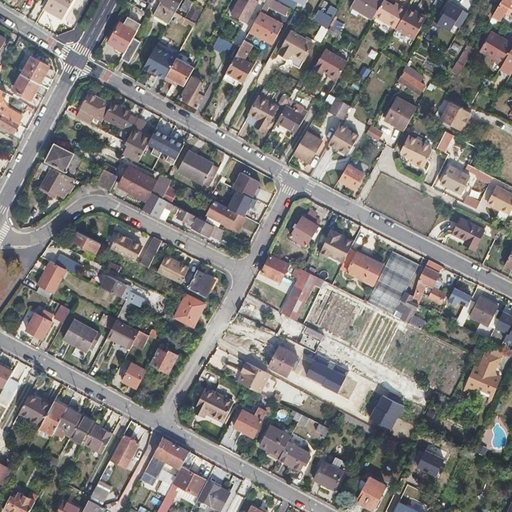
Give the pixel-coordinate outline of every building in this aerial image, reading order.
[(49,0),(45,8),(63,18),(73,0),(49,0)] [(169,24),(182,0),(161,0),(153,16),(169,24)] [(191,0),(185,0),(181,8),(187,12),(193,1),(191,0)] [(255,0),(238,0),(230,15),(246,23),(258,1),(255,0)] [(290,7),(276,0),(266,0),(264,4),(265,4),(250,31),(272,44),(283,25),(264,14),(269,7),(285,16),(290,7)] [(276,0),(290,7),(293,9),(298,0),(276,0)] [(354,0),(352,6),(373,18),(375,16),(384,0),(383,0),(354,0)] [(375,16),(396,28),(406,10),(400,6),(395,3),(393,5),(384,0),(383,0),(384,0),(375,16)] [(511,0),(501,0),(491,17),(500,22),(506,12),(510,14),(511,11),(511,3),(511,0)] [(338,9),(323,1),(313,20),(327,28),(338,9)] [(460,15),(462,10),(449,3),(437,26),(450,33),(453,27),(460,15)] [(406,10),(396,28),(413,38),(425,17),(413,10),(412,12),(407,9),(406,10)] [(465,17),(460,15),(453,27),(458,29),(465,17)] [(125,51),(133,37),(141,24),(128,17),(124,23),(121,22),(110,42),(125,51)] [(197,23),(187,18),(182,28),(191,33),(197,23)] [(340,31),(344,25),(336,21),(332,27),(340,31)] [(319,26),(313,40),(320,43),(326,29),(319,26)] [(292,30),(280,52),(288,57),(292,52),(304,58),(313,43),(292,30)] [(479,50),(503,63),(511,47),(511,43),(504,39),(502,41),(489,33),(479,50)] [(125,51),(122,57),(129,62),(141,41),(133,37),(125,51)] [(215,37),(212,50),(224,53),(227,40),(215,37)] [(245,39),(226,72),(244,82),(250,71),(242,66),(254,45),(245,39)] [(511,47),(503,63),(502,65),(511,69),(511,47)] [(156,48),(148,63),(163,72),(168,62),(163,59),(166,53),(156,48)] [(337,80),(349,61),(326,49),(316,66),(324,71),(324,70),(329,73),(328,75),(337,80)] [(177,57),(167,75),(185,85),(195,67),(177,57)] [(33,58),(24,75),(40,84),(49,67),(33,58)] [(458,74),(463,63),(456,60),(451,71),(458,74)] [(409,65),(399,80),(420,93),(425,85),(420,82),(424,75),(409,65)] [(370,71),(363,67),(358,75),(365,80),(370,71)] [(40,84),(24,75),(15,90),(31,100),(40,84)] [(187,87),(181,98),(197,107),(203,96),(187,87)] [(89,91),(75,116),(92,124),(98,114),(104,117),(112,103),(89,91)] [(329,106),(334,97),(327,94),(323,102),(329,106)] [(260,96),(246,121),(263,131),(277,106),(260,96)] [(386,118),(405,129),(414,112),(417,107),(398,97),(386,118)] [(343,119),(351,106),(338,98),(330,111),(343,119)] [(451,101),(441,119),(461,129),(470,112),(451,101)] [(112,102),(112,103),(104,117),(123,127),(131,112),(112,102)] [(286,104),(276,122),(296,133),(306,116),(301,113),(304,107),(296,103),(293,108),(286,104)] [(7,117),(19,124),(23,117),(10,109),(7,117)] [(0,112),(0,117),(2,119),(0,122),(0,125),(14,134),(19,124),(7,117),(0,112)] [(131,132),(139,119),(140,117),(131,112),(123,127),(131,132)] [(128,152),(141,159),(152,138),(142,133),(147,123),(139,119),(131,132),(130,134),(135,136),(132,142),(130,140),(127,145),(130,146),(128,152)] [(359,135),(340,124),(329,143),(348,155),(359,135)] [(378,141),(382,132),(369,126),(365,135),(378,141)] [(437,147),(444,151),(453,134),(445,130),(437,147)] [(162,132),(152,150),(169,159),(175,148),(171,145),(174,139),(162,132)] [(294,153),(309,162),(322,141),(307,132),(305,134),(294,153)] [(431,145),(409,134),(401,150),(401,152),(410,157),(417,160),(416,162),(424,167),(432,151),(431,145)] [(55,145),(46,161),(65,170),(74,154),(55,145)] [(178,170),(209,186),(219,167),(188,151),(178,170)] [(348,164),(339,180),(355,189),(364,173),(348,164)] [(450,165),(441,182),(462,192),(470,176),(450,165)] [(53,167),(40,189),(55,198),(57,196),(44,188),(55,168),(53,167)] [(493,176),(475,167),(472,174),(490,183),(493,176)] [(70,183),(73,178),(55,168),(44,188),(57,196),(58,194),(64,198),(69,191),(71,192),(75,186),(70,183)] [(96,184),(110,190),(118,175),(103,168),(96,184)] [(237,189),(255,199),(257,195),(254,194),(256,190),(260,182),(241,172),(233,188),(237,189)] [(126,175),(118,190),(144,203),(152,188),(126,175)] [(162,198),(169,186),(158,180),(151,192),(162,198)] [(511,193),(498,186),(489,203),(511,214),(511,211),(511,193)] [(237,189),(228,207),(239,213),(245,216),(250,205),(254,207),(257,200),(255,199),(237,189)] [(151,192),(144,205),(158,212),(162,206),(179,215),(178,216),(190,222),(188,226),(210,236),(210,235),(219,240),(224,230),(215,226),(162,198),(151,192)] [(467,195),(464,202),(478,209),(481,202),(467,195)] [(239,213),(228,207),(215,201),(208,214),(222,222),(238,230),(245,217),(239,214),(239,213)] [(303,216),(291,235),(307,245),(318,225),(303,216)] [(460,217),(452,233),(466,240),(466,242),(476,247),(485,229),(460,217)] [(500,230),(496,228),(492,237),(496,239),(500,230)] [(100,243),(76,230),(72,240),(83,246),(82,248),(94,254),(100,243)] [(350,249),(353,244),(345,240),(346,237),(332,230),(320,254),(328,258),(329,256),(343,263),(350,249)] [(116,250),(135,260),(142,246),(119,234),(112,248),(116,250)] [(155,237),(154,238),(142,264),(148,267),(162,241),(162,240),(155,237)] [(112,248),(104,245),(101,252),(112,258),(116,250),(112,248)] [(383,265),(350,249),(343,263),(341,267),(374,283),(383,265)] [(411,280),(419,265),(392,252),(385,266),(411,280)] [(61,254),(56,263),(66,268),(67,269),(68,269),(72,260),(61,254)] [(270,255),(262,272),(280,281),(288,264),(270,255)] [(165,256),(157,272),(180,283),(181,284),(189,268),(165,256)] [(40,286),(38,291),(49,298),(52,292),(53,293),(66,268),(56,263),(51,260),(38,285),(40,286)] [(442,266),(429,260),(419,280),(412,300),(418,304),(426,285),(432,288),(439,273),(442,266)] [(111,261),(108,267),(117,272),(121,266),(111,261)] [(404,294),(411,280),(385,266),(377,281),(404,294)] [(295,275),(314,285),(320,288),(324,280),(299,267),(295,275)] [(215,279),(198,270),(189,287),(206,296),(215,279)] [(439,273),(432,288),(434,289),(438,291),(438,290),(442,282),(444,282),(447,277),(439,273)] [(108,275),(102,286),(126,299),(138,305),(141,307),(145,298),(130,290),(131,287),(108,275)] [(314,285),(312,290),(298,317),(311,324),(312,322),(318,325),(317,328),(337,338),(380,359),(401,319),(394,315),(367,301),(332,284),(324,280),(320,288),(314,285)] [(397,309),(404,294),(377,281),(370,295),(397,309)] [(282,312),(288,316),(297,320),(298,317),(312,290),(297,283),(282,312)] [(438,291),(434,289),(429,298),(441,304),(446,294),(438,290),(438,291)] [(187,294),(175,317),(194,326),(205,303),(187,294)] [(393,315),(397,309),(370,295),(367,301),(393,315)] [(480,296),(471,315),(489,324),(489,323),(496,327),(500,319),(497,318),(500,310),(497,309),(498,306),(480,296)] [(172,300),(165,297),(156,315),(163,318),(167,310),(172,300)] [(126,299),(117,318),(128,324),(138,305),(126,299)] [(404,313),(401,319),(421,329),(425,321),(414,315),(417,308),(402,299),(396,309),(404,313)] [(55,317),(64,322),(71,309),(62,304),(55,317)] [(456,322),(462,325),(471,307),(469,306),(465,304),(456,322)] [(442,315),(423,306),(420,311),(439,321),(442,315)] [(37,313),(28,330),(43,338),(52,321),(50,320),(53,314),(45,310),(42,315),(37,313)] [(167,310),(163,318),(172,323),(175,317),(173,316),(174,314),(167,310)] [(105,313),(100,323),(110,328),(115,319),(105,313)] [(284,316),(275,334),(293,344),(302,326),(284,316)] [(75,318),(64,338),(88,351),(92,344),(96,345),(102,333),(75,318)] [(117,318),(109,334),(131,346),(136,336),(140,330),(128,324),(117,318)] [(412,328),(402,323),(382,363),(392,368),(412,328)] [(313,354),(322,336),(304,327),(295,345),(313,354)] [(152,328),(148,335),(155,338),(159,332),(152,328)] [(499,340),(511,346),(511,331),(511,332),(505,328),(499,340)] [(140,330),(136,336),(145,341),(147,343),(158,349),(159,347),(162,342),(155,338),(148,335),(140,330)] [(425,334),(415,330),(396,369),(406,374),(425,334)] [(438,341),(428,336),(409,376),(419,381),(438,341)] [(99,370),(111,342),(105,340),(93,368),(99,370)] [(452,348),(442,343),(422,382),(432,387),(452,348)] [(159,347),(158,349),(150,363),(168,372),(178,355),(169,351),(168,352),(159,347)] [(280,347),(270,366),(287,375),(297,356),(280,347)] [(495,347),(492,354),(501,358),(504,351),(495,347)] [(465,354),(455,349),(436,389),(446,393),(465,354)] [(501,358),(492,354),(487,352),(479,368),(475,366),(466,386),(487,395),(489,393),(492,394),(500,377),(493,374),(501,358)] [(237,380),(250,387),(257,391),(267,372),(244,360),(239,370),(241,371),(237,380)] [(123,381),(137,389),(147,370),(132,363),(123,381)] [(13,371),(0,364),(0,385),(4,388),(10,377),(13,371)] [(4,388),(0,395),(0,401),(7,405),(19,382),(10,377),(4,388)] [(209,387),(197,408),(207,413),(208,411),(226,420),(236,401),(209,387)] [(29,394),(16,419),(38,430),(40,427),(52,406),(29,394)] [(382,395),(368,422),(390,433),(404,406),(382,395)] [(40,427),(54,433),(58,426),(67,408),(54,401),(52,406),(40,427)] [(244,410),(235,427),(253,436),(266,411),(259,407),(254,416),(244,410)] [(81,416),(67,408),(58,426),(54,433),(61,436),(65,429),(72,433),(81,416)] [(377,430),(339,410),(337,415),(375,435),(377,430)] [(330,428),(302,414),(299,421),(305,425),(306,424),(327,434),(330,428)] [(70,436),(85,444),(92,430),(96,423),(81,415),(81,416),(72,433),(70,436)] [(280,457),(288,442),(288,441),(291,436),(271,426),(260,446),(280,457)] [(85,444),(84,446),(101,455),(111,436),(97,428),(96,431),(92,430),(85,444)] [(123,434),(111,458),(126,467),(139,443),(123,434)] [(163,437),(145,471),(158,477),(166,461),(175,466),(180,469),(189,451),(184,448),(163,437)] [(280,457),(278,460),(300,471),(303,463),(306,465),(311,455),(308,454),(309,452),(288,441),(288,442),(280,457)] [(485,449),(477,444),(473,451),(475,452),(482,455),(485,449)] [(465,447),(462,453),(472,458),(475,452),(473,451),(465,447)] [(164,499),(157,511),(166,511),(174,498),(173,497),(174,494),(178,486),(197,495),(206,479),(188,470),(197,455),(189,451),(180,469),(172,484),(164,499)] [(438,478),(445,462),(426,453),(419,469),(438,478)] [(49,463),(55,466),(59,458),(53,456),(49,463)] [(325,461),(316,479),(335,489),(344,471),(325,461)] [(370,477),(357,501),(373,509),(386,485),(370,477)] [(156,495),(164,499),(172,484),(164,480),(156,495)] [(199,496),(195,504),(199,507),(202,501),(212,506),(220,510),(229,491),(222,486),(208,480),(199,496)] [(178,486),(174,494),(193,504),(197,495),(178,486)] [(4,510),(8,511),(29,511),(36,500),(19,492),(16,497),(12,495),(4,510)] [(102,511),(105,507),(102,506),(89,499),(83,510),(81,511),(102,511)] [(56,511),(81,511),(83,510),(63,500),(56,511)] [(418,511),(399,502),(394,511),(418,511)]
